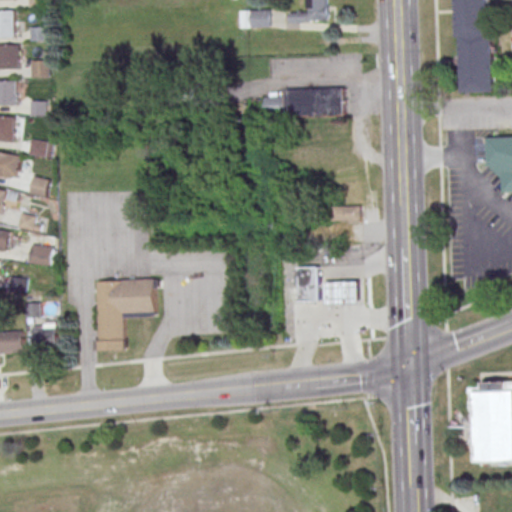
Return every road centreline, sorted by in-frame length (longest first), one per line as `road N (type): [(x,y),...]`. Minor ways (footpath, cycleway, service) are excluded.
road 1 (tertiary): [(407,366),(0,414)]
road 2 (secondary): [(394,0),(402,202)]
